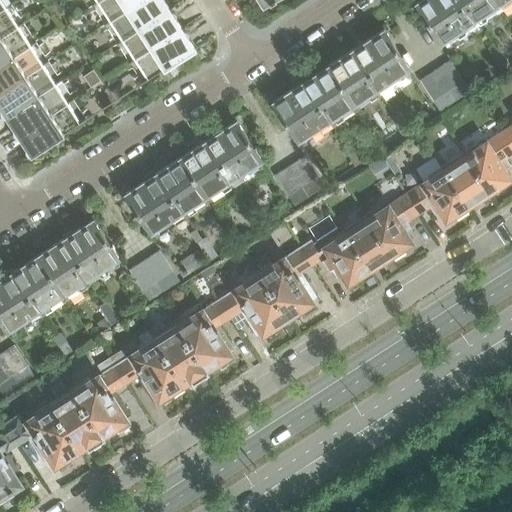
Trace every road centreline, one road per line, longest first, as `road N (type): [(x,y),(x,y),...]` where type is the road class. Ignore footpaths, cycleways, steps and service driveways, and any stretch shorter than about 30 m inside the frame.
road 1 (residential): [(511,229),(75,511)]
road 2 (primary): [(511,276),(146,511)]
road 3 (primary): [(230,511),(511,329)]
road 4 (residential): [(16,215),(248,64)]
